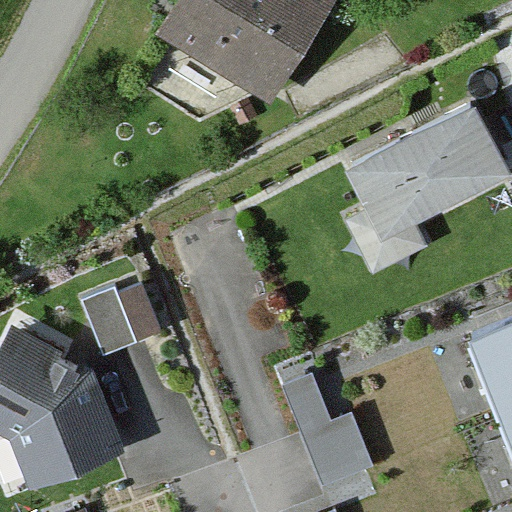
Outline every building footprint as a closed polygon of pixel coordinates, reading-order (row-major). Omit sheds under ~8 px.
[(329,0),(166,0),(152,24),(271,96),(329,0)] [(503,171),(465,101),(339,168),(361,210),(340,222),(368,275),(420,248),(406,223),(503,171)] [(125,338),(105,290),(77,301),(97,350),(125,338)] [(511,317),(464,337),(511,459),(511,317)] [(83,372),(55,349),(4,324),(0,332),(0,435),(8,439),(23,482),(110,451),(83,372)] [(372,455),(355,397),(330,404),(316,357),(286,366),(318,471),(372,455)]
